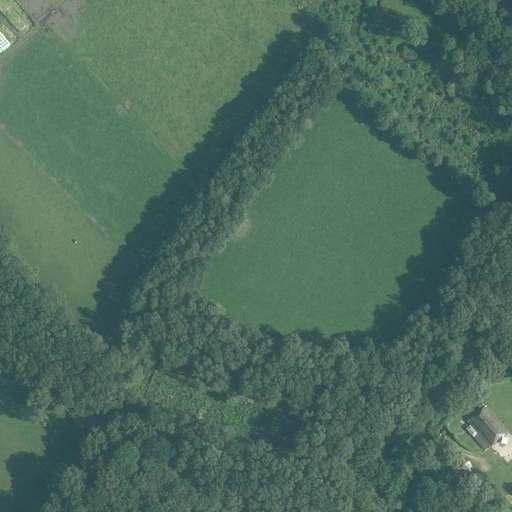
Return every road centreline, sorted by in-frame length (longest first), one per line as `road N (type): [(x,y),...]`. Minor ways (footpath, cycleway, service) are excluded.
road 1 (tertiary): [(236,511),(0,360)]
road 2 (track): [(511,364),(435,405),(395,511)]
road 3 (track): [(190,289),(121,334),(110,403),(89,419)]
